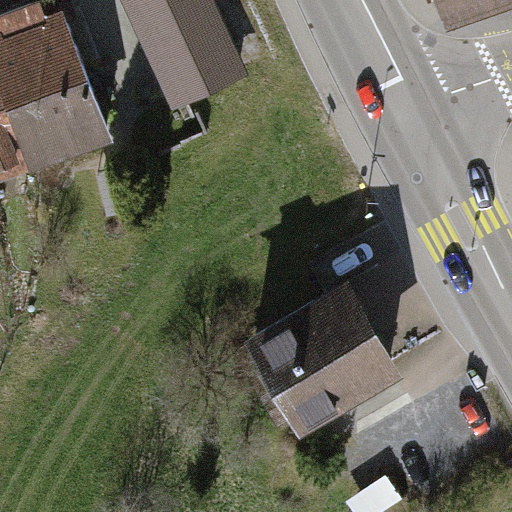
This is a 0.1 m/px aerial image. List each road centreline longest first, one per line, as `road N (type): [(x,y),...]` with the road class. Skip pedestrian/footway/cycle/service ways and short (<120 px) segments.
road 1 (secondary): [(511,321),(405,110)]
road 2 (secondary): [(405,110),(350,0)]
